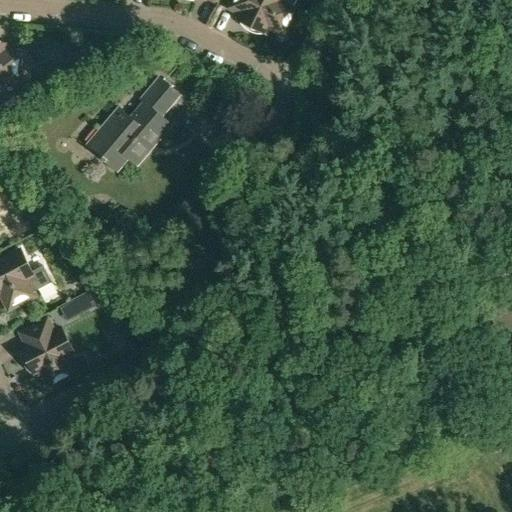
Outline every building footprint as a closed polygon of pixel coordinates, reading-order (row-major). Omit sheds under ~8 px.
[(233,0),(229,9),(241,15),(238,21),(266,35),(269,29),(285,37),(299,9),(295,7),(298,0),(233,0)] [(20,85),(22,53),(5,52),(5,45),(0,44),(0,90),(1,91),(2,83),(20,85)] [(121,110),(89,147),(103,159),(102,160),(106,163),(107,162),(117,170),(128,157),(137,165),(149,151),(149,150),(153,144),(154,145),(171,125),(162,117),(180,95),(160,78),(141,100),(145,103),(131,119),(121,110)] [(21,250),(0,261),(0,296),(1,296),(9,312),(37,297),(34,293),(53,284),(44,267),(33,273),(21,250)] [(90,292),(79,298),(86,310),(90,308),(97,305),(90,292)] [(48,319),(21,334),(27,346),(21,349),(35,377),(41,374),(49,390),(77,375),(69,360),(76,356),(62,328),(55,332),(48,319)]
